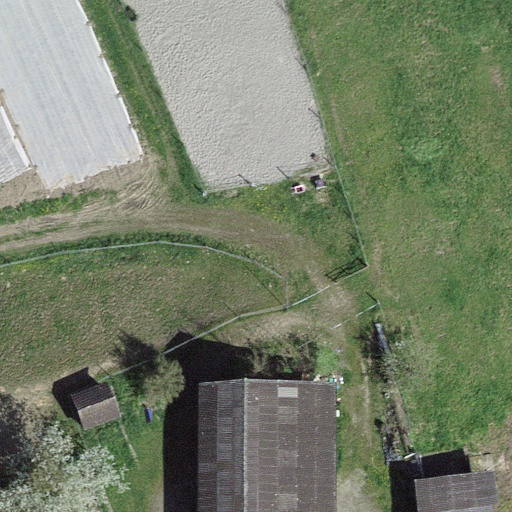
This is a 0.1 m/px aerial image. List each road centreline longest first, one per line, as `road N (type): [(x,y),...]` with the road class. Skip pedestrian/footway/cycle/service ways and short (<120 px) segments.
road 1 (track): [(178,511),(188,495),(191,403),(228,347),(322,336),(361,353),(369,511)]
road 2 (track): [(361,353),(338,289),(241,238),(122,233),(0,260)]
